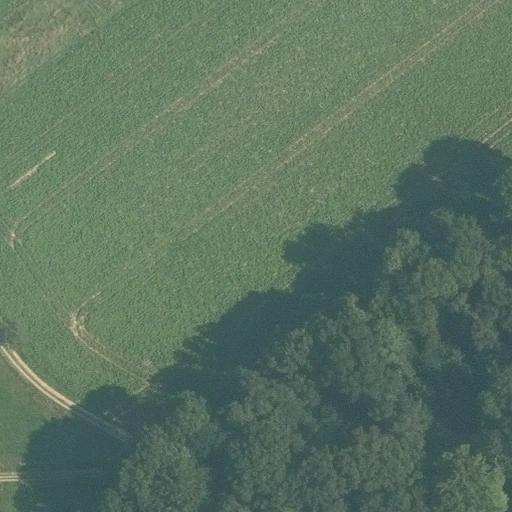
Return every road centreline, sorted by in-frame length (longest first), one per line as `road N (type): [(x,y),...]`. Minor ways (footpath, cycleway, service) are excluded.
road 1 (unclassified): [(511,211),(185,450)]
road 2 (track): [(185,450),(150,450),(84,417),(38,388),(0,340)]
road 3 (track): [(185,450),(125,471),(0,476)]
